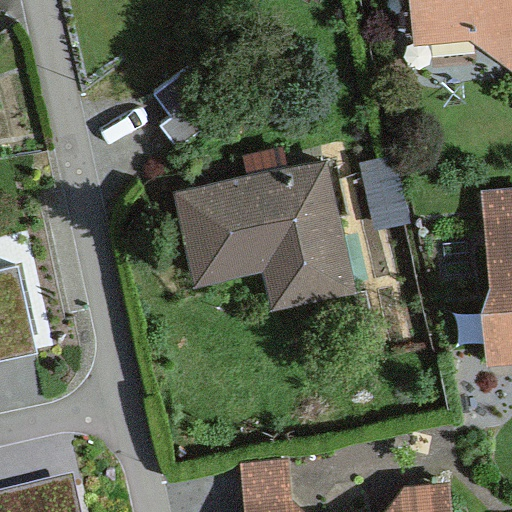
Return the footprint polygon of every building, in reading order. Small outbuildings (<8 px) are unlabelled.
[(479,23),(511,52),(511,0),(411,0),(414,29),(479,23)] [(319,145),(171,176),(188,259),(249,246),(261,305),(349,287),(319,145)] [(511,349),(511,220),(491,222),(496,280),(489,303),(493,352),(511,349)] [(0,354),(26,350),(2,222),(0,221),(0,354)] [(382,511),(447,511),(445,478),(411,480),(382,511)] [(309,511),(288,496),(253,499),(254,511),(309,511)]
